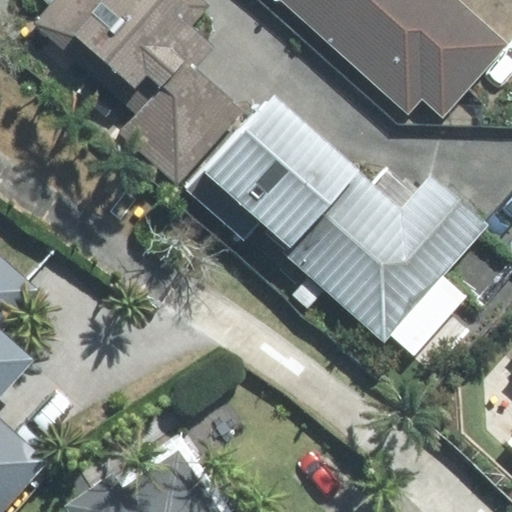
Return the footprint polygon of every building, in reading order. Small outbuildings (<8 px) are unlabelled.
[(227,35),(186,0),(37,0),(147,96),(131,115),(409,358),(465,295),(451,283),(501,227),(435,169),(418,188),(278,66),(251,96),(207,57),(227,35)] [(273,0),(428,139),(511,46),(511,22),(487,0),(273,0)] [(0,503),(50,449),(4,407),(49,358),(6,319),(40,283),(0,247),(0,503)] [(511,323),(493,344),(511,360),(511,323)] [(236,511),(188,433),(61,510),(62,511),(236,511)]
